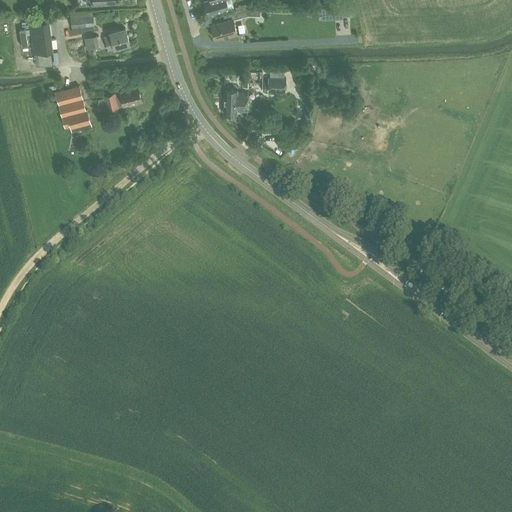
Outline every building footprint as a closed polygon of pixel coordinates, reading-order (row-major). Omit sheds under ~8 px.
[(204,0),(208,14),(228,8),(232,9),(233,7),(231,0),(204,0)] [(341,6),(309,7),(310,15),(322,14),(322,19),(342,19),(341,6)] [(225,20),(211,24),(215,38),(223,35),(224,38),(237,34),(233,19),(237,18),(248,15),(246,8),(235,11),(231,12),(233,18),(225,20)] [(87,16),(87,14),(70,15),(72,33),(94,30),(93,16),(87,16)] [(53,64),(51,52),(53,52),(49,21),(29,23),(33,54),(34,54),(36,66),(53,64)] [(108,50),(115,48),(130,43),(126,27),(110,32),(110,34),(104,36),(108,50)] [(90,35),(91,47),(103,47),(102,35),(90,35)] [(306,70),(306,73),(308,76),(311,76),(314,73),(314,70),(312,67),(308,67),(306,70)] [(286,92),(286,77),(268,76),(268,81),(262,81),(262,91),(286,92)] [(142,101),(138,84),(119,89),(120,93),(116,94),(115,92),(103,95),(107,110),(119,106),(124,105),(124,106),(142,101)] [(342,95),(343,86),(338,85),(325,84),(323,94),(336,96),(336,95),(342,95)] [(86,109),(80,85),(55,91),(65,128),(70,126),(71,128),(91,123),(88,109),(86,109)] [(248,112),(248,92),(238,92),(238,90),(225,89),(224,113),(237,114),(237,113),(240,113),(240,112),(248,112)]
